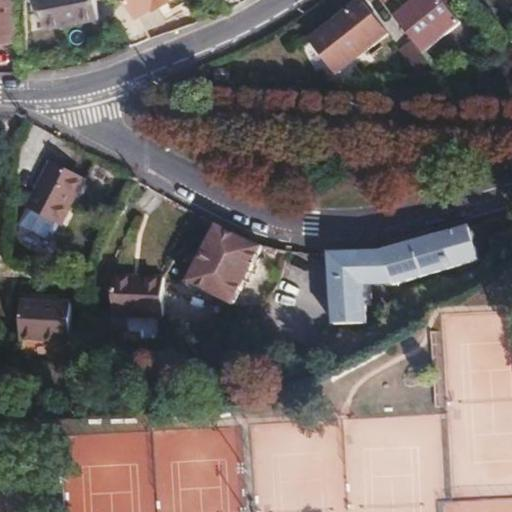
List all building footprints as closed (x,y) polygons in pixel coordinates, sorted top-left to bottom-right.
[(96,20),(91,0),(35,0),(42,31),(96,20)] [(125,0),(138,23),(182,0),(125,0)] [(229,0),(234,9),(249,0),(229,0)] [(437,0),(421,0),(396,21),(423,56),(459,27),(437,0)] [(0,42),(16,42),(13,1),(0,1),(0,42)] [(384,36),(358,4),(308,45),(333,76),(384,36)] [(18,74),(31,75),(29,55),(17,55),(18,74)] [(57,237),(79,193),(48,178),(25,220),(57,237)] [(243,241),(220,225),(188,283),(232,306),(262,246),(243,241)] [(347,299),(330,273),(276,307),(281,314),(264,325),(276,344),(347,299)] [(162,329),(163,308),(123,306),(120,344),(160,347),(162,329)] [(67,353),(69,315),(19,311),(16,350),(67,353)] [(391,376),(378,349),(366,355),(379,382),(391,376)] [(0,436),(11,437),(11,425),(0,424),(0,436)]
